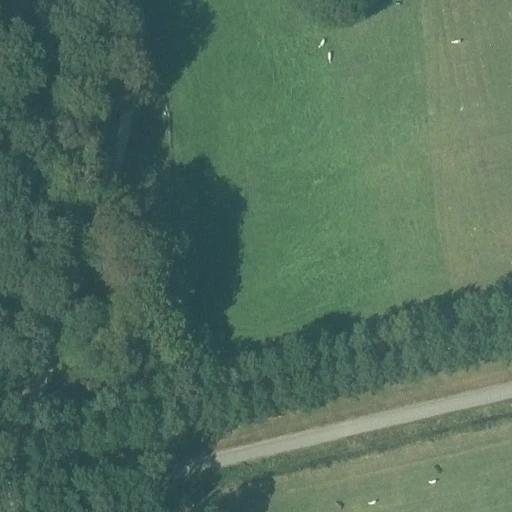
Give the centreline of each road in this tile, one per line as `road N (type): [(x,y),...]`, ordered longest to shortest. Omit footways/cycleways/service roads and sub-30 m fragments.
road 1 (track): [(101,0),(127,90),(121,137),(0,496)]
road 2 (unclassified): [(17,511),(511,390)]
